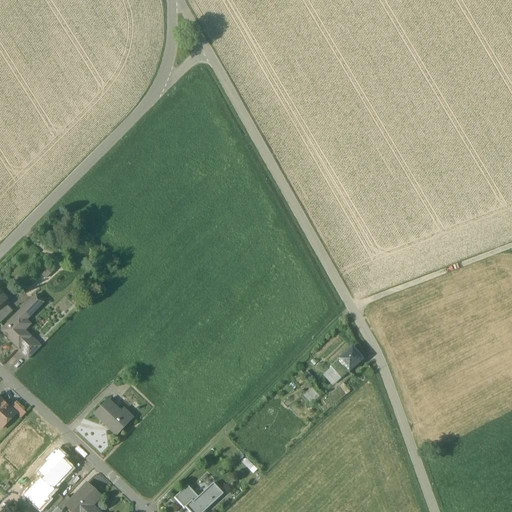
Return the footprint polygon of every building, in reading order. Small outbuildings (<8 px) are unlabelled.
[(41,274),(44,278),(52,273),(49,268),(41,274)] [(35,296),(18,314),(25,321),(43,303),(35,296)] [(5,300),(0,305),(0,314),(7,307),(10,304),(6,299),(5,300)] [(7,307),(0,314),(0,323),(12,312),(7,307)] [(18,314),(0,332),(23,353),(34,342),(19,327),(25,321),(18,314)] [(34,342),(23,353),(29,359),(40,347),(34,342)] [(352,348),(338,360),(348,372),(362,360),(352,348)] [(348,372),(338,360),(330,367),(340,379),(348,372)] [(0,429),(0,430),(5,425),(3,423),(8,418),(10,420),(15,414),(0,400),(0,429)] [(120,413),(107,400),(93,415),(105,426),(106,425),(117,436),(130,422),(120,413)] [(133,418),(123,409),(120,413),(130,422),(133,418)] [(58,451),(54,455),(52,454),(46,461),(47,463),(38,472),(43,477),(26,494),(34,502),(32,504),(39,511),(48,502),(49,501),(47,499),(54,491),(53,490),(72,470),(62,461),(65,458),(58,451)] [(252,473),(256,470),(247,458),(243,462),(252,473)] [(71,500),(70,501),(65,507),(70,511),(97,511),(92,506),(101,497),(87,484),(71,500)] [(213,485),(185,511),(204,511),(223,496),(213,485)] [(187,488),(174,499),(185,511),(197,499),(187,488)] [(64,500),(54,491),(47,499),(49,501),(48,502),(55,509),(57,507),(64,500)] [(64,500),(57,507),(62,511),(65,507),(70,501),(71,500),(67,496),(64,500)]
